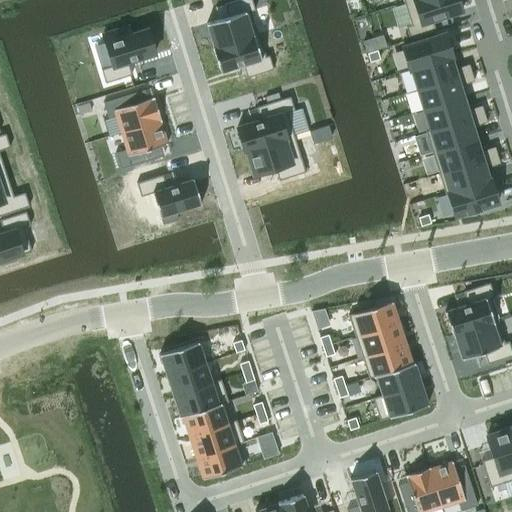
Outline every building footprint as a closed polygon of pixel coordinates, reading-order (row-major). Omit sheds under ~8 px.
[(228,16),(206,23),(213,46),(212,47),(212,48),(258,33),(258,32),(257,33),(250,11),(255,10),(251,0),(236,0),(224,4),(228,16)] [(458,0),(410,0),(404,2),(411,25),(405,26),(409,40),(435,32),(432,20),(461,10),(458,0)] [(114,65),(102,69),(105,82),(130,74),(126,61),(153,53),(146,29),(121,37),(118,30),(104,34),(114,65)] [(258,33),(212,48),(220,72),(243,65),(247,77),(273,69),(269,55),(265,56),(258,33)] [(445,33),(401,46),(408,69),(452,56),(445,33)] [(377,50),(367,53),(370,62),(379,59),(377,50)] [(452,56),(408,69),(409,70),(411,69),(417,89),(471,72),(468,64),(453,69),(450,57),(452,57),(452,56)] [(471,72),(417,89),(424,110),(462,98),(458,85),(473,81),(471,72)] [(109,117),(104,118),(109,135),(121,131),(121,132),(159,120),(153,98),(146,100),(143,90),(104,102),(109,117)] [(260,119),(237,126),(244,150),(293,135),(286,112),(294,110),(290,96),(256,107),(260,119)] [(462,98),(424,110),(429,128),(430,129),(425,131),(484,114),(481,105),(466,110),(462,98)] [(91,110),(88,102),(77,105),(79,113),(91,110)] [(484,114),(425,131),(432,152),(475,139),(471,127),(486,122),(484,114)] [(127,150),(116,153),(121,167),(162,154),(159,145),(166,143),(159,120),(121,132),(127,150)] [(0,175),(6,174),(0,156),(0,150),(10,147),(5,134),(0,135),(0,175)] [(293,135),(244,150),(245,151),(246,151),(253,174),(275,167),(279,180),(305,172),(293,135)] [(475,139),(432,152),(438,173),(496,155),(494,146),(479,151),(475,139)] [(496,155),(438,173),(445,194),(490,179),(490,178),(488,179),(484,168),(499,163),(496,155)] [(6,174),(0,175),(0,215),(21,209),(29,206),(24,193),(13,196),(6,174)] [(162,175),(137,183),(141,195),(153,192),(162,223),(177,218),(175,211),(200,203),(192,179),(165,188),(162,175)] [(490,179),(445,194),(445,195),(447,194),(454,216),(466,212),(479,208),(478,208),(497,202),(490,179)] [(0,221),(3,232),(0,233),(0,263),(0,265),(15,260),(14,256),(31,251),(23,227),(30,225),(25,211),(0,219),(0,221)] [(428,214),(418,217),(421,226),(430,223),(428,214)] [(467,303),(444,311),(452,335),(496,320),(496,319),(493,320),(486,299),(494,296),(489,282),(463,291),(467,303)] [(391,300),(348,314),(355,336),(398,322),(391,300)] [(496,320),(452,335),(452,336),(453,335),(461,358),(483,351),(487,364),(511,355),(511,352),(508,341),(504,343),(496,320)] [(398,322),(355,336),(361,357),(405,342),(398,322)] [(328,334),(319,337),(322,347),(331,344),(328,334)] [(241,340),(232,342),(235,352),(244,349),(241,340)] [(198,341),(159,353),(166,375),(205,362),(198,341)] [(405,342),(361,357),(368,377),(414,362),(413,361),(411,362),(405,342)] [(331,344),(322,347),(325,356),(334,353),(331,344)] [(248,360),(239,363),(242,373),(251,370),(248,360)] [(205,362),(166,375),(173,395),(221,380),(220,379),(211,382),(205,362)] [(414,362),(368,377),(368,378),(375,376),(381,394),(372,397),(372,398),(420,383),(414,362)] [(251,370),(242,373),(245,382),(254,380),(251,370)] [(341,375),(333,378),(336,388),(344,385),(341,375)] [(221,380),(173,395),(179,416),(227,400),(221,380)] [(420,383),(372,398),(379,420),(427,404),(420,383)] [(344,385),(336,388),(339,397),(347,394),(344,385)] [(227,400),(179,416),(180,417),(182,416),(188,436),(236,420),(236,419),(227,422),(221,404),(228,401),(227,400)] [(261,402),(252,404),(256,414),(264,411),(261,402)] [(264,411),(256,414),(259,423),(267,421),(264,411)] [(355,417),(346,420),(349,430),(358,427),(357,425),(355,417)] [(236,420),(188,436),(195,456),(243,441),(236,420)] [(493,456),(481,460),(489,486),(511,479),(511,432),(510,426),(509,426),(509,427),(486,435),(493,456)] [(271,432),(257,436),(264,457),(278,453),(271,432)] [(243,441),(195,456),(202,478),(245,464),(239,443),(243,442),(243,441)] [(429,467),(428,467),(441,507),(458,501),(460,510),(476,505),(463,464),(454,467),(452,461),(429,468),(429,467)] [(407,481),(398,484),(406,511),(425,511),(441,507),(428,467),(405,475),(407,481)] [(358,505),(346,509),(346,511),(388,511),(374,470),(349,478),(358,505)] [(308,511),(302,493),(278,501),(281,511),(308,511)] [(277,503),(254,510),(254,511),(281,511),(278,501),(277,502),(277,503)]
